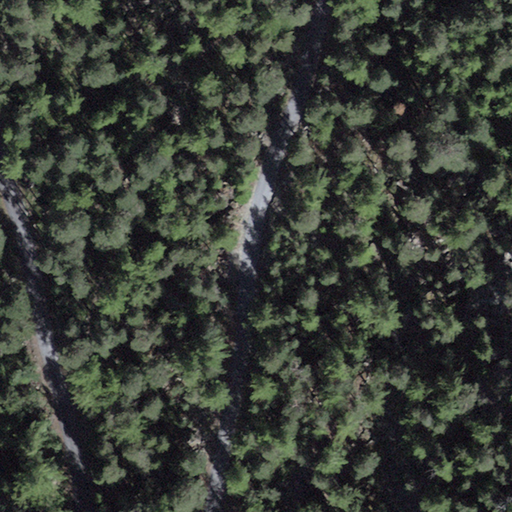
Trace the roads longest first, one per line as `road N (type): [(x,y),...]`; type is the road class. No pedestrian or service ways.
road 1 (track): [(199,511),(248,263),(332,0)]
road 2 (track): [(0,195),(60,406),(103,511)]
